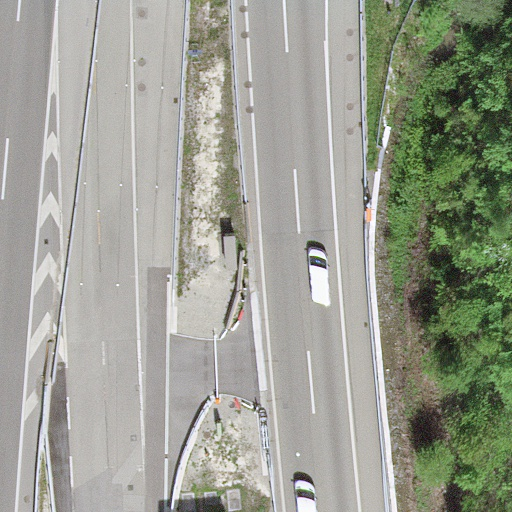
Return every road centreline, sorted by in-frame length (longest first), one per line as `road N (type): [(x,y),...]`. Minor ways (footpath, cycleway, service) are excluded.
road 1 (motorway): [(329,511),(294,201),(286,0)]
road 2 (motorway): [(95,0),(110,511)]
road 3 (motorway): [(8,0),(0,137)]
